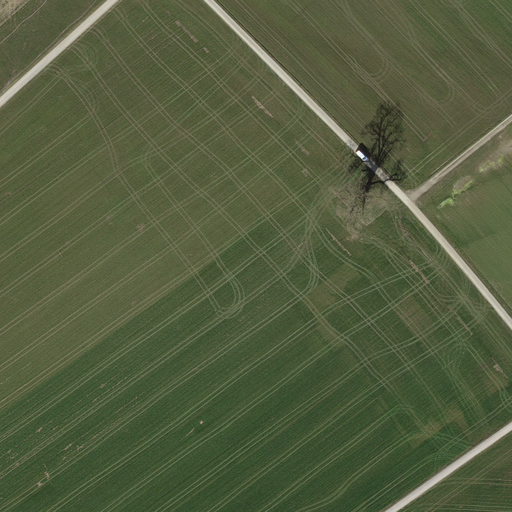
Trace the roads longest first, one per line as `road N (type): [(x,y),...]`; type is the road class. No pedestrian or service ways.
road 1 (track): [(206,0),(409,202)]
road 2 (track): [(409,202),(511,326)]
road 3 (track): [(0,105),(118,0)]
road 4 (track): [(389,511),(511,425)]
road 5 (track): [(409,202),(511,120)]
